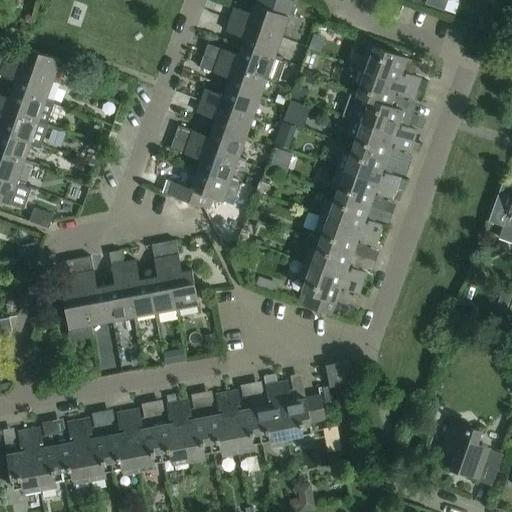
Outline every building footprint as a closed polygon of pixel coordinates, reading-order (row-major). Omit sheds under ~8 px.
[(231,20),(283,38),(291,16),(297,1),(293,0),(258,0),(257,4),(253,14),(235,7),(231,20)] [(427,0),(426,5),(445,11),(449,0),(427,0)] [(276,58),(283,38),(231,20),(227,31),(246,37),(242,46),(272,57),(276,58)] [(327,28),(326,33),(329,34),(333,36),(335,31),(336,28),(328,25),(327,28)] [(272,57),(242,46),(239,54),(209,44),(205,56),(269,79),(269,78),(280,82),(288,62),(276,58),(272,57)] [(358,68),(417,88),(421,78),(403,72),(408,58),(374,46),(371,55),(363,52),(358,68)] [(0,62),(55,81),(63,60),(28,48),(25,57),(0,48),(0,62)] [(262,99),(269,79),(205,56),(201,67),(231,78),(228,87),(262,99)] [(48,101),(55,81),(0,62),(0,74),(17,80),(14,89),(48,101)] [(417,90),(417,88),(358,68),(352,84),(359,87),(357,93),(352,92),(351,95),(405,111),(407,103),(394,98),(396,93),(422,102),(425,93),(417,90)] [(304,71),(301,81),(314,85),(317,75),(304,71)] [(255,119),(262,99),(228,87),(225,95),(206,89),(202,101),(255,119)] [(48,102),(48,101),(14,89),(11,98),(0,93),(0,107),(48,124),(55,104),(48,102)] [(400,124),(405,111),(351,95),(344,116),(414,141),(417,131),(400,124)] [(279,96),(276,103),(284,106),(287,99),(279,96)] [(247,140),(255,119),(202,101),(198,112),(216,119),(213,128),(247,140)] [(50,125),(48,124),(0,107),(0,120),(3,121),(0,129),(0,130),(43,145),(50,125)] [(410,151),(414,141),(344,116),(343,118),(354,121),(349,136),(356,138),(353,146),(388,158),(393,145),(410,151)] [(282,122),(280,128),(295,133),(297,128),(295,127),(286,124),(282,122)] [(247,140),(213,128),(210,136),(180,126),(176,137),(240,160),(247,140)] [(43,145),(0,130),(0,153),(26,162),(33,144),(42,147),(43,145)] [(233,181),(240,160),(176,137),(172,149),(202,159),(199,168),(233,181)] [(89,139),(86,148),(99,152),(101,144),(97,142),(89,139)] [(383,172),(388,158),(353,146),(350,154),(343,152),(338,167),(398,188),(401,178),(383,172)] [(0,176),(19,182),(26,162),(0,153),(0,176)] [(394,199),(398,188),(338,167),(332,183),(339,186),(336,193),(371,206),(376,193),(394,199)] [(225,202),(233,181),(199,168),(195,178),(189,176),(185,186),(168,180),(164,193),(211,209),(215,198),(225,202)] [(79,180),(78,182),(86,184),(87,183),(89,176),(81,173),(79,180)] [(0,200),(11,204),(19,182),(0,176),(0,200)] [(261,182),(258,192),(267,195),(271,185),(261,182)] [(366,219),(371,206),(336,193),(333,202),(327,199),(321,215),(380,236),(384,226),(366,219)] [(511,204),(501,235),(511,238),(511,204)] [(30,221),(29,222),(48,229),(49,229),(50,225),(50,224),(53,216),(34,209),(30,221)] [(377,246),(380,236),(321,215),(315,232),(322,234),(320,241),(354,253),(359,240),(377,246)] [(166,242),(178,309),(200,305),(193,270),(183,271),(178,240),(166,242)] [(349,268),(354,253),(320,241),(317,250),(309,247),(304,262),(364,283),(367,274),(349,268)] [(156,313),(178,309),(166,242),(153,245),(159,276),(150,277),(156,313)] [(40,245),(23,248),(27,269),(35,268),(40,252),(40,245)] [(114,321),(107,285),(98,287),(92,256),(80,259),(92,326),(114,321)] [(91,326),(92,326),(80,259),(67,261),(74,291),(64,293),(73,342),(93,338),(91,326)] [(156,313),(150,277),(140,279),(137,261),(125,263),(135,317),(156,313)] [(360,294),(364,283),(304,262),(298,279),(305,282),(298,303),(332,314),(342,287),(360,294)] [(114,321),(135,317),(125,263),(113,265),(116,284),(107,285),(114,321)] [(259,278),(257,286),(271,291),(274,283),(259,278)] [(511,291),(504,288),(496,312),(506,315),(511,296),(511,291)] [(5,304),(5,305),(5,306),(6,306),(6,307),(6,308),(7,308),(7,309),(8,310),(9,310),(9,311),(10,311),(11,311),(12,311),(13,311),(14,311),(15,310),(16,310),(16,309),(17,309),(17,308),(17,307),(18,307),(18,306),(18,305),(18,304),(18,303),(17,302),(17,301),(16,300),(15,300),(15,299),(14,299),(13,299),(12,299),(12,298),(11,299),(10,299),(9,299),(8,300),(7,300),(7,301),(6,302),(6,303),(5,304)] [(0,333),(12,331),(9,318),(0,320),(0,333)] [(216,334),(205,336),(208,351),(219,349),(216,334)] [(174,350),(164,352),(166,365),(176,363),(174,350)] [(140,354),(131,355),(133,368),(142,366),(140,354)] [(332,387),(355,383),(351,361),(327,365),(332,387)] [(276,374),(264,377),(266,386),(267,386),(277,384),(278,384),(276,374)] [(278,384),(289,445),(306,442),(305,433),(313,432),(312,424),(326,421),(322,395),(292,401),(289,382),(278,384)] [(273,449),(289,445),(278,384),(277,384),(267,386),(271,405),(257,407),(263,442),(272,440),(273,449)] [(263,442),(257,407),(243,410),(239,391),(229,393),(240,455),(257,451),(255,443),(263,442)] [(223,458),(240,455),(229,393),(218,395),(221,414),(208,416),(214,451),(222,449),(223,458)] [(214,451),(208,416),(193,419),(190,400),(179,402),(190,464),(207,461),(206,452),(214,451)] [(174,467),(190,464),(179,402),(168,404),(172,423),(158,426),(164,460),(173,459),(174,467)] [(164,460),(158,426),(143,429),(139,410),(130,412),(141,473),(158,470),(157,462),(164,460)] [(124,477),(141,473),(130,412),(119,414),(122,433),(108,435),(114,470),(123,468),(124,477)] [(114,470),(108,435),(94,438),(90,419),(80,421),(91,483),(108,479),(107,471),(114,470)] [(494,486),(505,455),(492,450),(492,448),(479,444),(484,430),(454,420),(443,450),(457,455),(452,468),(479,478),(478,480),(494,486)] [(75,486),(91,483),(80,421),(69,423),(73,442),(59,445),(65,479),(74,477),(75,486)] [(65,479),(59,445),(45,447),(41,428),(31,430),(42,492),(59,489),(57,481),(65,479)] [(25,495),(42,492),(31,430),(19,432),(23,451),(9,454),(14,481),(15,489),(24,488),(25,495)] [(300,498),(301,509),(301,511),(302,511),(304,511),(316,510),(316,509),(315,507),(312,483),(298,485),(300,498)] [(300,498),(290,500),(292,511),(301,511),(301,509),(300,498)]
